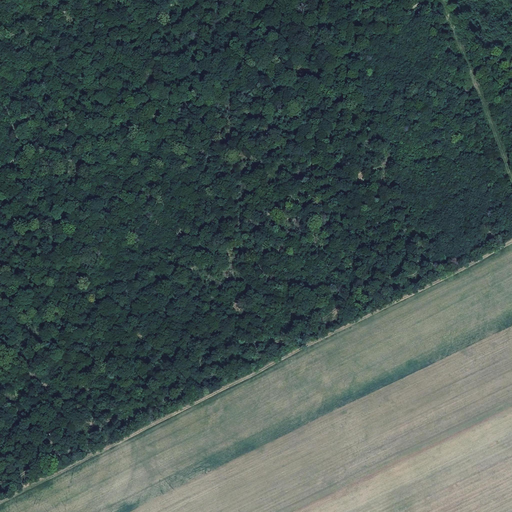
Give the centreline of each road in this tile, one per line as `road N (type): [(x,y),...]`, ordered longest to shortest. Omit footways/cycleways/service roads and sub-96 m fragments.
road 1 (track): [(0,160),(76,128),(131,125),(245,57),(373,35),(423,0)]
road 2 (track): [(441,0),(511,178)]
